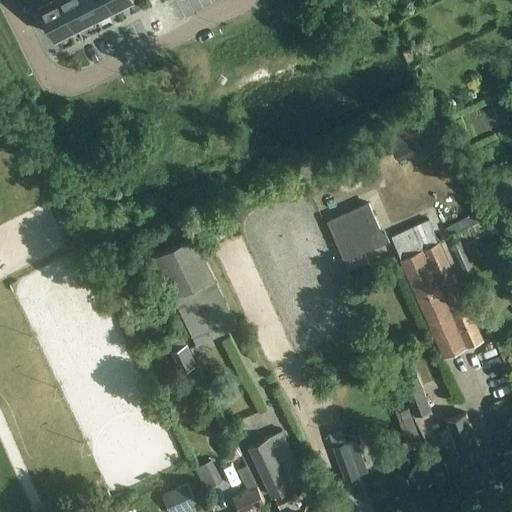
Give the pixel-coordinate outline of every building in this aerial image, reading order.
[(61,0),(38,0),(37,1),(54,33),(73,23),(61,0)] [(93,13),(86,0),(61,0),(73,23),(93,13)] [(110,0),(86,0),(93,13),(113,3),(110,0)] [(383,134),(396,161),(440,141),(427,113),(383,134)] [(323,219),(341,260),(374,246),(369,233),(378,229),(365,201),(323,219)] [(437,241),(427,218),(391,235),(401,257),(424,246),(437,241)] [(238,324),(195,236),(153,256),(196,345),(238,324)] [(437,241),(424,246),(401,257),(400,257),(444,356),(483,338),(439,240),(437,241)] [(146,343),(142,356),(152,359),(155,346),(146,343)] [(398,380),(406,401),(406,403),(402,405),(406,417),(428,408),(415,374),(398,380)] [(448,420),(461,457),(445,463),(450,475),(454,474),(462,495),(477,489),(475,484),(480,482),(466,442),(475,439),(467,414),(448,420)] [(511,417),(506,420),(511,432),(511,435),(511,447),(503,450),(511,473),(511,417)] [(246,445),(270,496),(304,481),(280,429),(246,445)] [(241,455),(231,433),(218,440),(228,461),(241,455)] [(329,446),(342,480),(366,471),(353,437),(329,446)] [(406,511),(414,511),(435,505),(428,484),(432,483),(421,453),(385,466),(396,496),(400,494),(406,511)] [(222,479),(211,459),(194,468),(205,488),(222,479)] [(254,511),(252,508),(264,502),(244,464),(235,469),(245,489),(230,497),(237,511),(254,511)] [(160,494),(168,511),(178,511),(195,504),(185,482),(160,494)] [(282,511),(311,511),(307,504),(300,507),(292,490),(275,498),(282,511)]
